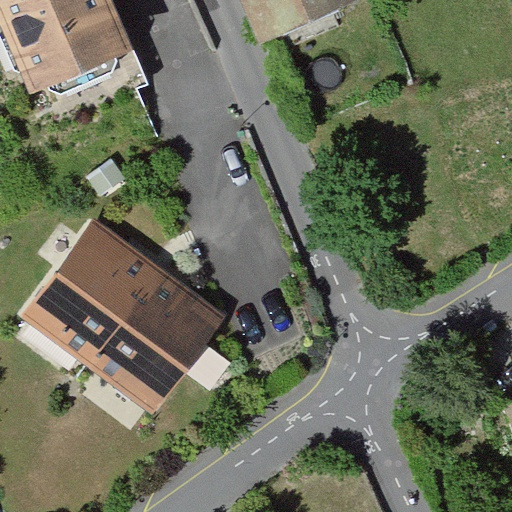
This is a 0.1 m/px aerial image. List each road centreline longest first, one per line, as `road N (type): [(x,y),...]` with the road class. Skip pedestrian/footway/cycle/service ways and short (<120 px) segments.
road 1 (residential): [(215,0),(371,359)]
road 2 (residential): [(161,511),(346,378)]
road 3 (residential): [(371,359),(511,272)]
road 4 (residential): [(346,378),(405,511)]
